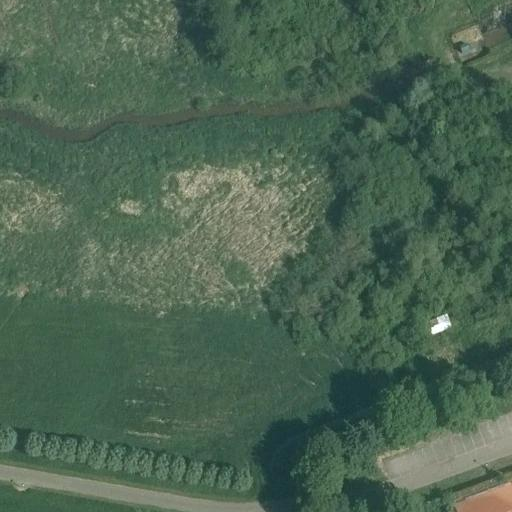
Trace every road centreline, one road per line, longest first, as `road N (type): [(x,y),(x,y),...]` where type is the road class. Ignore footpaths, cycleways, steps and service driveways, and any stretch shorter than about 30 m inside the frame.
road 1 (residential): [(0,471),(207,507),(290,505)]
road 2 (residential): [(511,443),(393,487),(290,505)]
road 3 (track): [(511,68),(469,71),(446,60),(446,26),(478,0)]
